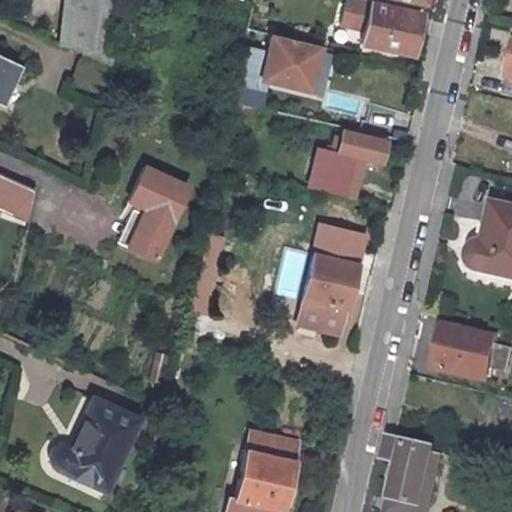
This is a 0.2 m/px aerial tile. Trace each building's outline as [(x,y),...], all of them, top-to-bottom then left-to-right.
[(67,0),(61,43),(68,46),(80,52),(107,64),(115,0),(67,0)] [(359,41),(411,54),(420,15),(368,2),(368,0),(344,0),(339,23),(362,29),(359,41)] [(323,46),(268,33),(263,50),(256,80),(268,83),(311,94),(323,46)] [(256,80),(263,50),(243,45),(230,102),(262,109),(268,83),(256,80)] [(69,77),(96,89),(107,64),(80,52),(69,77)] [(0,95),(15,60),(0,53),(0,95)] [(388,139),(339,127),(333,150),(332,153),(364,161),(381,165),(388,139)] [(305,188),(355,200),(364,161),(332,153),(333,150),(315,145),(305,188)] [(185,186),(143,167),(128,199),(145,207),(127,247),(153,259),(185,186)] [(32,188),(0,172),(0,210),(26,222),(32,188)] [(127,247),(145,207),(128,199),(121,213),(127,217),(116,241),(127,247)] [(511,276),(511,209),(495,206),(485,243),(481,244),(475,246),(472,250),(471,253),(470,259),(472,264),(475,267),(481,270),(511,276)] [(360,262),(310,250),(298,300),(344,311),(348,312),(360,262)] [(344,311),(298,300),(292,326),(338,337),(344,311)] [(494,338),(444,326),(435,368),(484,379),(494,338)] [(134,416),(90,396),(67,443),(63,442),(59,442),(55,443),(50,447),(48,451),(47,455),(48,459),(50,463),(54,468),(101,488),(134,416)] [(247,429),(231,498),(227,511),(277,511),(279,509),(293,439),(247,429)] [(429,453),(403,447),(405,439),(387,435),(381,459),(398,463),(389,509),(404,511),(424,511),(427,500),(419,498),(429,453)] [(429,453),(419,498),(427,500),(438,456),(436,455),(429,453)]
